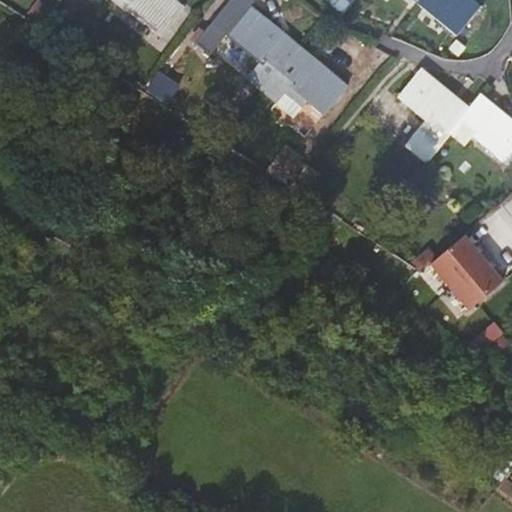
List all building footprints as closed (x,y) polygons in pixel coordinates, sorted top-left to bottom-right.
[(184,8),(174,0),(116,0),(160,36),(184,8)] [(258,63),(274,76),(297,47),(248,7),(252,3),(249,0),(233,0),(198,43),(212,54),(225,36),(258,63)] [(480,4),(475,0),(420,0),(419,1),(459,32),(480,4)] [(344,85),(297,47),(274,76),(260,92),(257,96),(273,108),(283,94),(301,108),(306,102),(322,114),(344,85)] [(274,76),(258,63),(245,80),(260,92),(274,76)] [(441,133),(447,138),(448,136),(458,124),(469,109),(421,70),(398,97),(427,121),(441,133)] [(173,88),(156,75),(142,92),(160,105),(173,88)] [(511,155),(511,121),(479,96),(469,109),(458,124),(473,136),(506,163),(511,155)] [(434,142),(441,133),(427,121),(419,130),(434,142)] [(458,124),(448,136),(464,148),(473,136),(458,124)] [(426,164),(447,138),(441,133),(434,142),(419,130),(404,148),(426,164)] [(431,263),(470,308),(504,280),(465,234),(431,263)] [(480,351),(505,336),(507,334),(499,323),(492,327),(467,342),(480,351)]
